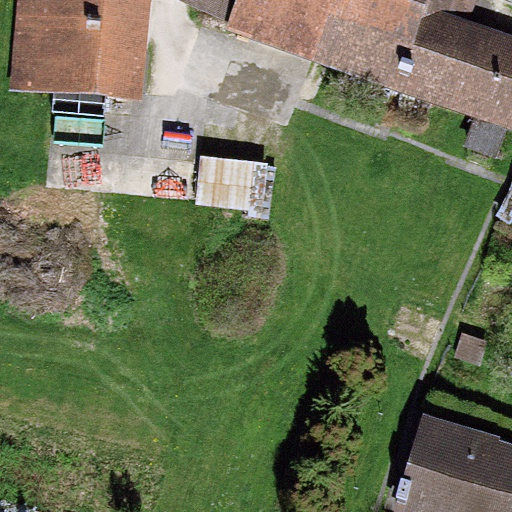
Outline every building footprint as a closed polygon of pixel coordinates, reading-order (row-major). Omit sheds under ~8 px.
[(149,0),(24,0),(14,103),(138,116),(149,0)] [(511,0),(251,0),(243,23),(435,96),(472,0),(507,0),(511,1),(511,0)] [(511,50),(479,40),(459,105),(511,121),(511,50)] [(45,174),(53,184),(65,185),(76,179),(79,167),(71,153),(55,152),(46,161),(45,174)] [(85,166),(84,178),(91,188),(103,190),(113,185),(117,169),(106,157),(94,158),(85,166)] [(137,194),(151,190),(156,180),(153,169),(144,162),(133,163),(125,171),(125,186),(137,194)] [(160,178),(162,190),(175,199),(190,193),(194,181),(189,169),(178,164),(166,168),(160,178)] [(511,511),(511,456),(430,432),(405,511),(511,511)]
